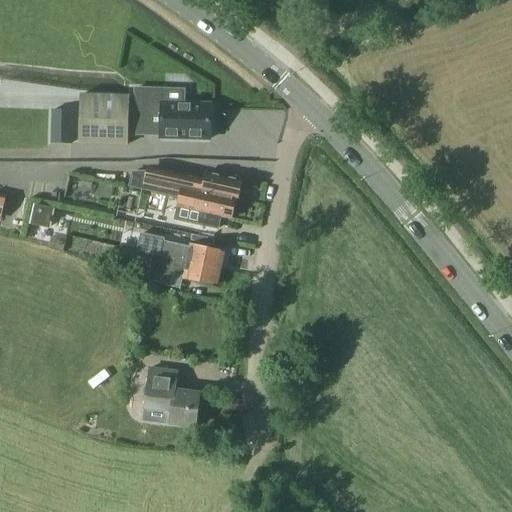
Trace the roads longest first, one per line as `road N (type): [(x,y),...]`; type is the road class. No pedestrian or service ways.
road 1 (tertiary): [(511,343),(412,217),(270,69)]
road 2 (unclassified): [(270,69),(310,35),(409,0)]
